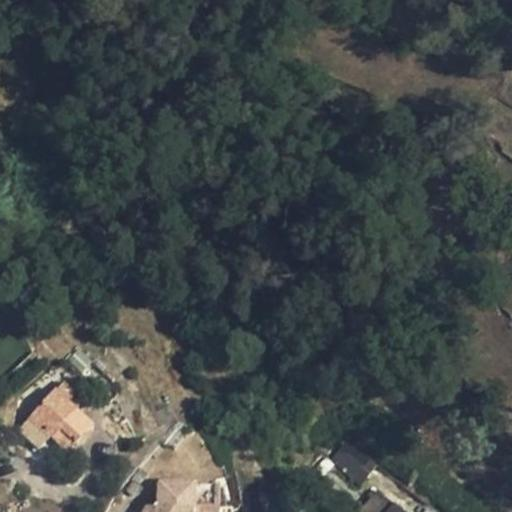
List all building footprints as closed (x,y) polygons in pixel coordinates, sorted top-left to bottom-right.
[(65,385),(57,394),(68,404),(76,395),(65,385)] [(55,393),(31,418),(53,439),(61,430),(76,445),(92,428),(76,413),(68,404),(57,394),(55,393)] [(61,430),(53,439),(68,453),(76,445),(61,430)] [(348,442),(338,453),(361,473),(371,461),(348,442)] [(246,511),(247,495),(208,494),(207,511),(246,511)]
